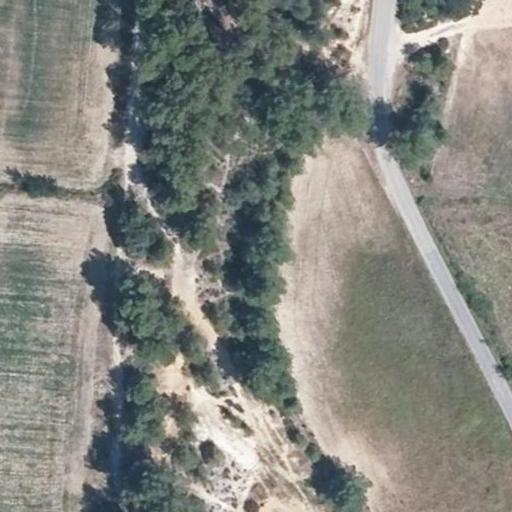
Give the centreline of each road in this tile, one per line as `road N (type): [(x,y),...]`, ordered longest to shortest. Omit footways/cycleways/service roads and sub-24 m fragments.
road 1 (unclassified): [(381,0),(371,96),(380,157),(511,410)]
road 2 (track): [(220,351),(188,307),(138,170),(135,122),(149,0)]
